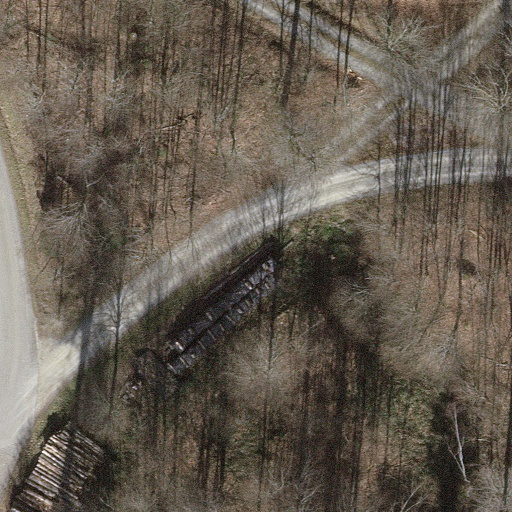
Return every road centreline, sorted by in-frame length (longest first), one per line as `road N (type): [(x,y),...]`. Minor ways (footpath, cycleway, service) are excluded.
road 1 (track): [(11,414),(118,315),(511,12)]
road 2 (track): [(511,165),(367,179),(231,231)]
road 3 (track): [(511,134),(264,0)]
road 4 (track): [(0,198),(17,313),(11,414)]
